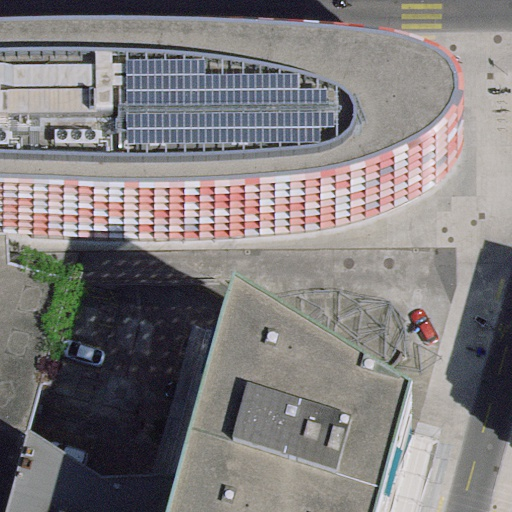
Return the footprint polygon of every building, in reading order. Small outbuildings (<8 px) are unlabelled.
[(0,232),(89,232),(86,241),(251,239),(345,231),(419,208),(441,186),(456,167),(462,137),(435,110),(382,96),(323,85),(194,79),(119,79),(100,79),(76,79),(0,80),(0,232)] [(89,232),(0,232),(0,511),(12,511),(28,457),(73,289),(86,241),(89,232)] [(454,299),(418,290),(402,351),(438,361),(454,299)] [(187,511),(396,511),(413,450),(235,343),(190,503),(187,511)] [(105,507),(28,457),(12,511),(187,511),(190,503),(105,507)]
